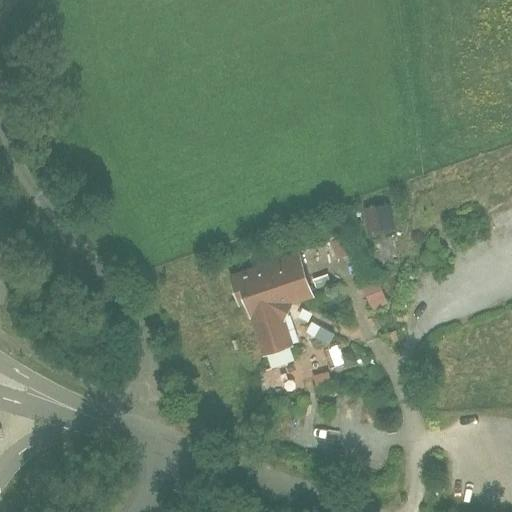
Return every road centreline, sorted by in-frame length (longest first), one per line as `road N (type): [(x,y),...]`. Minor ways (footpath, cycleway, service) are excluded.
road 1 (unclassified): [(160,438),(354,511)]
road 2 (primary): [(0,474),(40,438),(110,420)]
